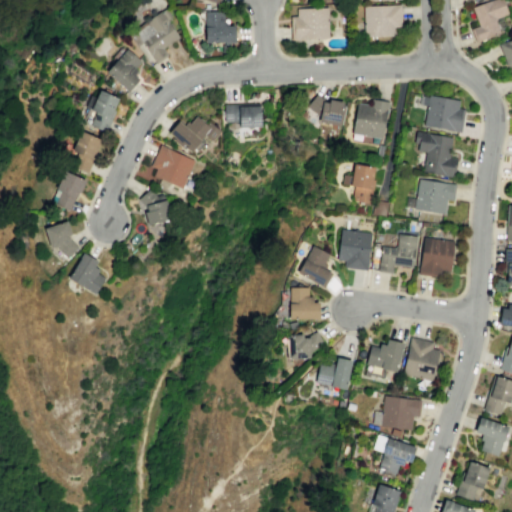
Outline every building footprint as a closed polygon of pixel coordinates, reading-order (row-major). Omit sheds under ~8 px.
[(490,0),(471,7),(477,25),(469,29),(474,41),(498,32),(494,20),(495,17),(507,13),(502,0),(490,0)] [(362,5),(363,36),(394,35),(394,26),(400,26),(399,4),(362,5)] [(134,31),(155,63),(166,54),(162,47),(178,36),(166,19),(170,16),(164,7),(133,29),(134,31)] [(295,8),(326,7),(327,37),(290,39),(289,16),(296,16),(295,8)] [(203,11),(204,42),(233,42),(233,25),(227,25),(223,21),(223,10),(203,11)] [(511,38),(497,44),(506,65),(511,63),(511,65),(511,38)] [(105,71),(125,48),(140,60),(133,67),(137,70),(133,75),(137,79),(126,91),(105,71)] [(90,109),(94,111),(88,124),(104,131),(114,110),(112,109),(117,98),(98,89),(90,109)] [(315,93),(326,101),(327,102),(328,99),(342,102),(341,106),(344,106),(341,124),(338,123),(337,124),(320,122),(318,120),(318,115),(305,105),(315,93)] [(420,95),(427,96),(427,94),(458,100),(457,108),(462,108),(459,132),(422,125),(426,105),(418,104),(420,95)] [(356,102),(369,105),(372,98),(387,101),(382,139),(351,134),(356,102)] [(222,104),(223,121),(238,121),(238,127),(259,126),(259,105),(235,106),(235,103),(222,104)] [(177,120),(183,125),(186,121),(188,122),(195,115),(205,124),(208,121),(219,131),(211,140),(203,134),(199,139),(200,140),(189,152),(184,147),(183,148),(172,139),(173,138),(167,132),(177,120)] [(70,150),(75,153),(70,166),(85,172),(100,140),(79,130),(70,150)] [(415,130),(413,142),(417,143),(416,150),(424,151),(421,170),(450,176),(451,171),(453,172),(456,158),(448,157),(450,137),(415,130)] [(149,165),(155,168),(152,175),(180,188),(193,160),(159,144),(149,165)] [(352,163),(373,167),(370,179),(373,179),(369,203),(352,200),(352,196),(351,196),(353,186),(348,184),(352,163)] [(49,202),(55,189),(54,188),(62,170),(83,180),(78,192),(76,191),(67,210),(49,202)] [(417,178),(413,208),(443,213),(445,199),(452,200),(454,184),(417,178)] [(137,198),(143,206),(145,206),(146,211),(143,212),(146,225),(170,218),(164,199),(160,200),(149,188),(137,198)] [(375,200),(386,202),(384,216),(370,214),(371,207),(374,207),(375,200)] [(65,220),(70,234),(67,234),(69,238),(77,246),(66,258),(53,246),(49,247),(42,228),(65,220)] [(339,228),(369,232),(365,269),(342,266),(343,260),(335,259),(339,228)] [(380,246),(393,247),(395,245),(397,233),(415,236),(411,267),(391,264),(390,273),(376,271),(380,246)] [(422,236),(417,274),(447,277),(452,240),(422,236)] [(296,272),(311,244),(327,253),(323,262),(325,264),(323,269),(330,272),(322,287),(296,272)] [(511,248),(503,248),(502,272),(505,272),(504,285),(511,285),(511,248)] [(81,252),(96,260),(93,266),(98,269),(95,272),(103,278),(94,293),(66,278),(81,252)] [(288,318),(316,318),(318,317),(317,302),(311,302),(311,296),(307,296),(307,286),(288,286),(288,302),(287,302),(288,318)] [(500,307),(505,308),(506,303),(511,304),(511,299),(511,326),(497,324),(500,307)] [(287,322),(289,329),(298,326),(296,320),(287,322)] [(287,334),(288,357),(309,357),(308,352),(323,344),(315,330),(307,335),(307,337),(301,337),(301,333),(287,334)] [(511,335),(510,335),(507,347),(504,346),(498,369),(511,373),(511,335)] [(409,336),(401,373),(430,380),(437,349),(430,348),(431,341),(409,336)] [(368,345),(377,347),(378,343),(384,344),(386,338),(402,342),(394,371),(364,363),(368,345)] [(317,363),(314,381),(329,385),(329,386),(344,389),(350,360),(335,356),(334,363),(328,362),(327,365),(317,363)] [(492,375),(511,380),(511,388),(508,402),(506,402),(502,401),(498,414),(482,409),(492,375)] [(382,395),(419,399),(417,416),(411,415),(409,429),(378,425),(382,395)] [(346,402),(345,408),(352,410),(354,404),(346,402)] [(478,417),(506,426),(496,455),(478,450),(481,440),(479,439),(481,434),(473,431),(478,417)] [(385,437),(375,433),(370,448),(381,452),(376,467),(394,473),(397,463),(401,465),(403,460),(409,462),(414,446),(385,437)] [(459,477),(461,478),(467,461),(487,467),(480,488),(474,486),(470,499),(453,493),(459,477)] [(376,483),(369,504),(375,506),(373,511),(391,511),(399,491),(376,483)] [(438,511),(443,499),(472,509),(471,511),(438,511)]
